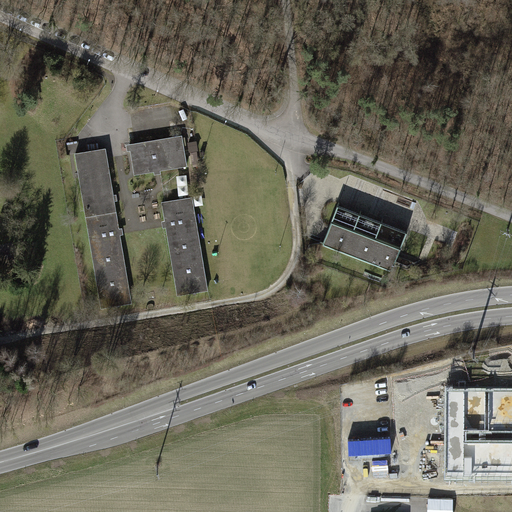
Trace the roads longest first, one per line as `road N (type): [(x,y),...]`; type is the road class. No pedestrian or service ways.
road 1 (primary): [(511,295),(378,324),(126,423)]
road 2 (primary): [(126,423),(190,411),(425,331),(511,315)]
road 3 (track): [(299,258),(287,286),(258,297),(0,340)]
road 4 (residential): [(283,137),(0,13)]
road 5 (residential): [(511,219),(283,137)]
road 6 (residential): [(279,0),(283,137)]
road 7 (primary): [(126,423),(0,462)]
